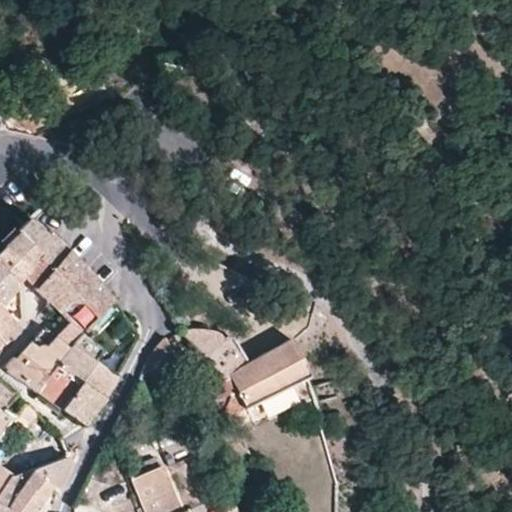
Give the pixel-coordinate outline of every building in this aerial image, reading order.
[(25,220),(2,241),(0,243),(0,270),(16,286),(22,279),(46,302),(66,323),(53,338),(66,349),(80,333),(112,299),(79,265),(53,238),(49,234),(25,220)] [(16,286),(0,270),(0,304),(13,290),(16,286)] [(0,304),(0,306),(16,323),(21,318),(17,293),(13,290),(0,304)] [(0,342),(5,336),(11,340),(21,329),(16,323),(0,306),(0,342)] [(305,377),(290,342),(288,339),(246,362),(228,332),(218,335),(213,330),(208,328),(202,327),(197,326),(190,326),(184,326),(176,329),(194,350),(220,380),(206,388),(213,400),(228,392),(229,395),(222,415),(224,419),(254,403),(305,377)] [(66,349),(53,338),(43,327),(31,338),(26,344),(32,350),(27,355),(20,351),(13,359),(10,357),(2,366),(4,369),(3,372),(34,392),(35,391),(49,371),(53,366),(66,349)] [(102,348),(80,333),(66,349),(53,366),(78,383),(60,408),(84,425),(99,403),(110,385),(115,376),(96,362),(102,348)] [(171,351),(163,337),(160,339),(150,351),(138,372),(157,376),(171,351)] [(32,350),(26,344),(20,351),(27,355),(32,350)] [(49,371),(35,391),(60,408),(78,383),(53,366),(49,371)] [(0,412),(9,419),(14,414),(10,414),(7,412),(4,408),(7,403),(15,396),(16,394),(0,379),(0,412)] [(171,408),(186,433),(206,422),(191,397),(171,408)] [(14,414),(9,419),(8,421),(22,432),(37,415),(24,403),(14,414)] [(0,431),(8,421),(9,419),(0,412),(0,431)] [(70,465),(66,458),(66,457),(27,471),(51,487),(56,490),(70,465)] [(141,511),(179,511),(161,465),(128,479),(141,511)] [(0,490),(10,475),(0,467),(0,490)] [(51,487),(27,471),(13,476),(44,496),(51,487)] [(13,476),(10,475),(0,490),(0,506),(6,509),(9,511),(40,511),(36,509),(44,496),(13,476)] [(100,483),(86,477),(77,494),(93,501),(100,483)]
